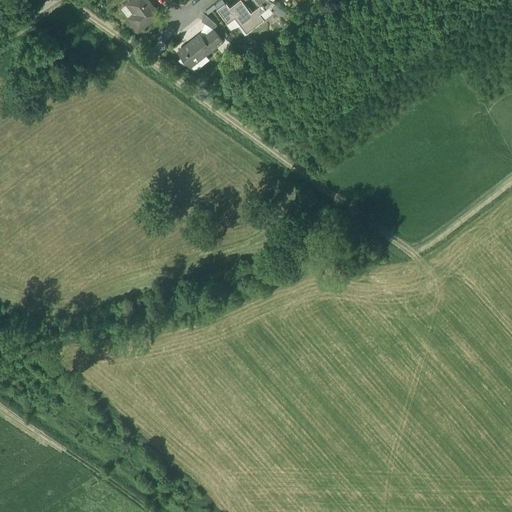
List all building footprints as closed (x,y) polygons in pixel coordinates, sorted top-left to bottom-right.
[(159,14),(148,0),(131,0),(128,3),(138,16),(132,21),(138,29),(159,14)] [(226,1),(217,8),(228,22),(235,16),(247,32),(265,19),(260,13),(266,9),(262,3),(260,5),(251,11),(242,0),(238,0),(230,6),(226,1)] [(270,0),(256,0),(260,5),(262,3),(266,9),(268,7),(272,1),(270,0)] [(217,23),(204,12),(203,21),(214,28),(217,23)] [(286,14),(276,22),(279,26),(289,18),(286,14)] [(215,29),(204,38),(212,48),(223,40),(215,29)] [(201,33),(178,51),(190,66),(197,60),(205,54),(212,48),(204,38),(201,33)] [(205,54),(197,60),(201,65),(209,59),(205,54)]
